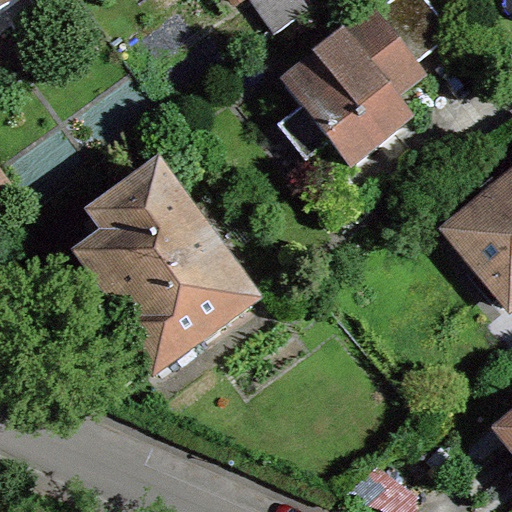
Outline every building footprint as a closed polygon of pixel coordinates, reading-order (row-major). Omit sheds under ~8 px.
[(0,0),(0,22),(21,6),(16,0),(0,0)] [(253,0),(278,34),(310,10),(302,0),(253,0)] [(425,0),(396,0),(374,17),(415,68),(455,37),(425,0)] [(415,68),(374,17),(286,87),(351,169),(410,123),(394,102),(406,92),(423,79),(415,68)] [(511,183),(450,234),(511,308),(511,183)] [(156,376),(253,305),(174,197),(85,262),(92,272),(111,297),(133,328),(125,334),(156,376)]
